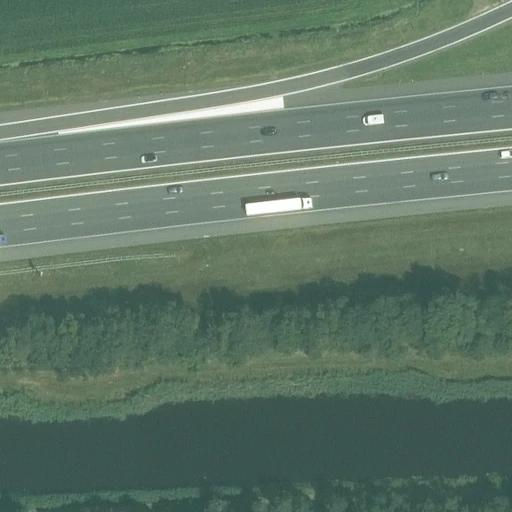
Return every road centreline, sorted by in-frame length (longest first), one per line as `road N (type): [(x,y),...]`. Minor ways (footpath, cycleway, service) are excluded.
road 1 (motorway): [(511,104),(0,165)]
road 2 (motorway): [(0,227),(511,170)]
road 3 (motorway): [(439,42),(219,110),(0,161)]
